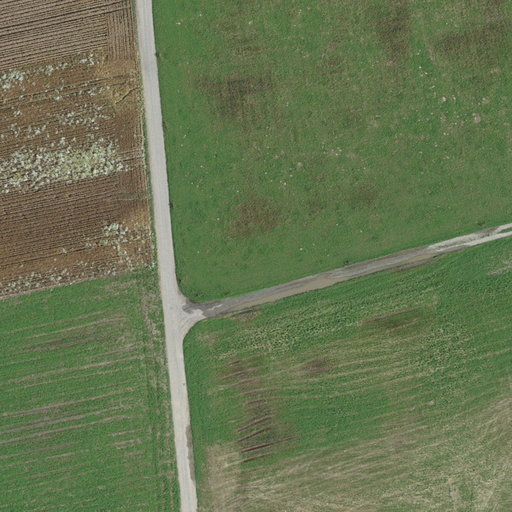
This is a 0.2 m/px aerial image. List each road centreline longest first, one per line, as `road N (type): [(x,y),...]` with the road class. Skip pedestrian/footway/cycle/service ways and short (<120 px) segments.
road 1 (track): [(146,0),(190,511)]
road 2 (track): [(174,318),(511,227)]
